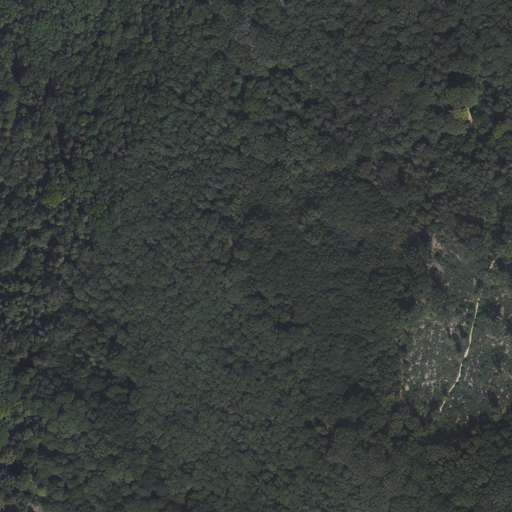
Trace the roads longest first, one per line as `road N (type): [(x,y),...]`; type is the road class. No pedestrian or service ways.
road 1 (track): [(434,511),(366,465),(305,399),(292,330),(241,264),(231,201),(249,70),(213,0)]
road 2 (track): [(201,511),(146,414),(127,333),(61,154),(64,115),(107,0)]
road 3 (track): [(236,511),(0,407)]
